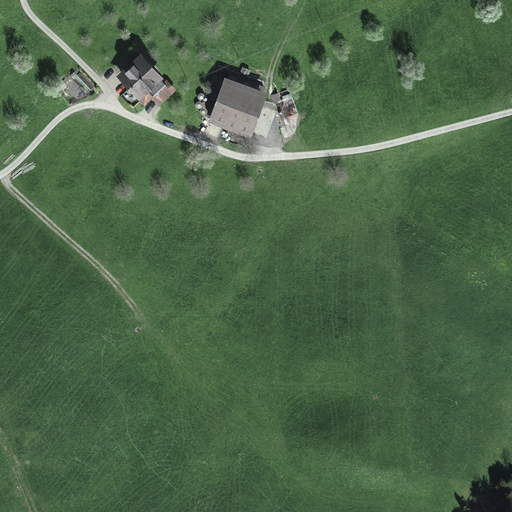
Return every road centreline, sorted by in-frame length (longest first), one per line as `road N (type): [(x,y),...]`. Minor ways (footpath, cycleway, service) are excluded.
road 1 (track): [(0,176),(75,111),(92,107),(247,160),(384,151),(511,116)]
road 2 (track): [(21,0),(114,96),(111,109)]
